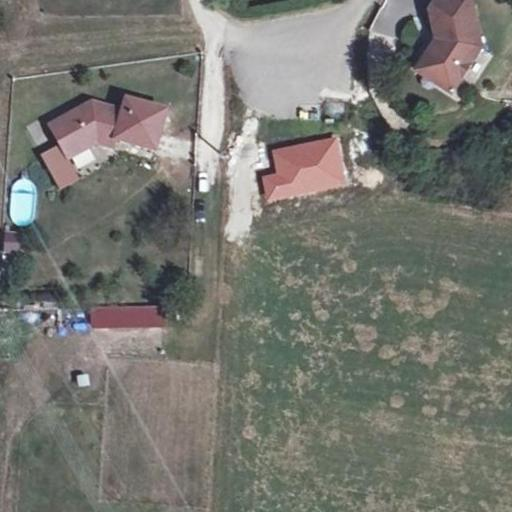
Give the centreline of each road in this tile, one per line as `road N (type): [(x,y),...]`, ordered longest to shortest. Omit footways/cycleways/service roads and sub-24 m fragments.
road 1 (residential): [(361,0),(317,36),(232,44),(212,38),(196,0)]
road 2 (track): [(212,38),(205,219)]
